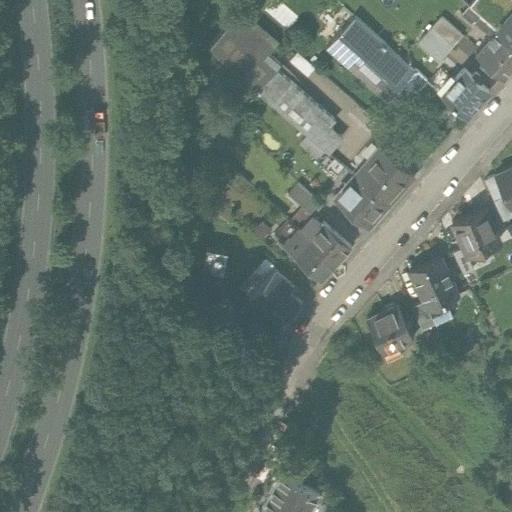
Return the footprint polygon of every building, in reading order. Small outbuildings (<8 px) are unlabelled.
[(511,0),(468,0),(468,1),(470,3),(494,24),(511,4),(511,0)] [(489,29),(491,30),(495,25),(494,24),(470,3),(462,12),(473,22),(475,20),(487,31),(489,29)] [(511,4),(494,24),(495,25),(511,40),(511,4)] [(206,47),(307,135),(322,147),(328,153),(342,137),(328,125),(334,119),(263,57),(279,38),(242,6),(206,47)] [(326,44),(386,98),(403,79),(415,90),(425,77),(407,61),(353,14),(326,44)] [(439,60),(461,35),(440,17),(418,42),(439,60)] [(501,73),(511,60),(511,40),(495,25),(491,30),(474,50),(481,56),(477,60),(483,66),(487,61),(501,73)] [(297,51),(289,60),(306,75),(314,66),(297,51)] [(416,51),(407,61),(425,77),(426,79),(436,68),(416,51)] [(472,73),(463,65),(450,80),(447,77),(437,88),(465,114),(488,88),(476,76),(479,72),(476,69),(472,73)] [(300,142),(315,155),(322,147),(307,135),(300,142)] [(369,160),(355,177),(386,204),(413,173),(379,144),(367,158),(369,160)] [(511,201),(511,162),(494,171),(494,172),(509,203),(510,203),(511,201)] [(511,206),(510,203),(509,203),(494,172),(484,177),(502,217),(511,212),(511,206)] [(367,226),(386,204),(355,177),(352,174),(333,196),(348,209),(344,213),(349,218),(352,213),(367,226)] [(311,217),(321,205),(297,184),(287,195),(311,217)] [(226,208),(234,199),(220,187),(212,196),(226,208)] [(499,236),(483,203),(450,219),(462,244),(466,252),(499,236)] [(311,217),(299,231),(335,263),(351,245),(323,221),(320,225),(311,217)] [(271,231),(261,222),(250,234),(261,243),(271,231)] [(320,280),(335,263),(299,231),(295,228),(281,244),(320,280)] [(473,266),(466,252),(462,244),(451,249),(462,271),(473,266)] [(226,254),(205,250),(201,272),(223,275),(226,254)] [(423,299),(426,306),(427,306),(434,321),(434,322),(451,315),(444,298),(457,292),(440,254),(408,268),(423,299)] [(265,262),(239,291),(279,326),(301,302),(289,291),(293,286),(265,262)] [(434,321),(427,306),(426,306),(423,299),(411,305),(421,327),(434,321)] [(413,337),(396,302),(366,316),(387,361),(401,355),(396,345),(413,337)] [(248,362),(241,356),(231,367),(238,374),(248,362)] [(280,470),(260,509),(266,511),(308,511),(319,490),(280,470)]
